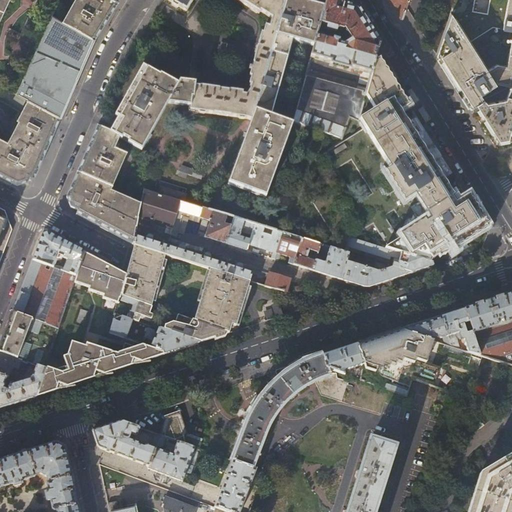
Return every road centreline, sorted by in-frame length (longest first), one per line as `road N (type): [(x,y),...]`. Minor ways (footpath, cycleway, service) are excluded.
road 1 (secondary): [(511,266),(69,410)]
road 2 (residential): [(35,211),(140,0)]
road 3 (residential): [(492,195),(369,0)]
road 4 (unknown): [(511,404),(481,424),(458,455),(441,511)]
